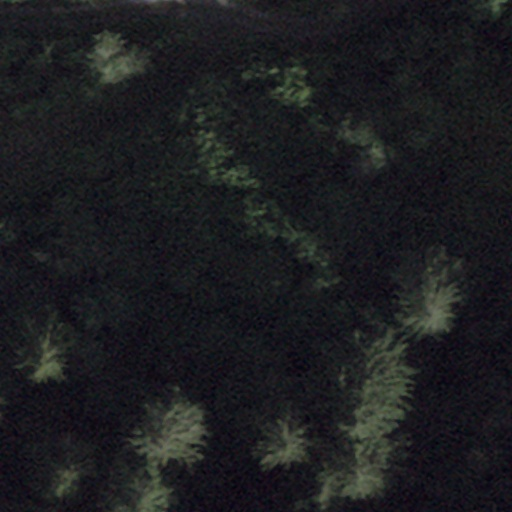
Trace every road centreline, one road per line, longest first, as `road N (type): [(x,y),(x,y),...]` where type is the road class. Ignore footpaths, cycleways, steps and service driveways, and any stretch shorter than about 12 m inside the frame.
road 1 (track): [(248,17),(144,90),(0,158)]
road 2 (track): [(0,12),(164,3),(248,17)]
road 3 (track): [(248,17),(326,30),(409,0)]
